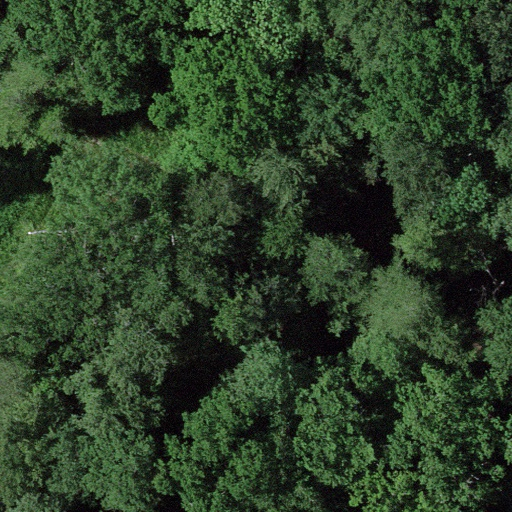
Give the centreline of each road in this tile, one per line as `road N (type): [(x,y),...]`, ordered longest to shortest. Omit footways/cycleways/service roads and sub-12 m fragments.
road 1 (track): [(0,68),(109,148),(511,354)]
road 2 (track): [(109,148),(0,292)]
